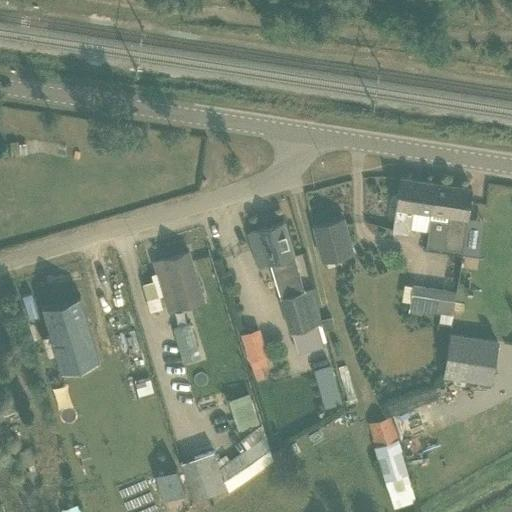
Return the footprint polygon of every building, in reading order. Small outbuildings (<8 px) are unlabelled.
[(431,213),(436,183),(400,178),(392,231),(408,234),(412,210),(431,213)] [(462,251),(472,189),(436,183),(431,213),(425,246),(442,248),(462,251)] [(346,248),(351,247),(343,218),(312,227),(319,254),(322,254),(324,262),(347,257),(346,248)] [(321,345),(315,326),(321,324),(312,289),(304,291),(293,256),(283,222),(248,232),(258,267),(270,263),(281,297),(279,298),(290,333),(296,353),(304,350),(315,347),(321,345)] [(203,302),(198,284),(188,250),(154,261),(164,294),(169,312),(203,302)] [(451,325),(452,316),(455,292),(414,286),(412,295),(411,295),(408,313),(421,315),(421,310),(443,314),(442,324),(451,325)] [(79,291),(40,303),(60,368),(61,368),(58,356),(93,346),(97,357),(98,357),(79,291)] [(334,328),(331,317),(321,319),(324,331),(334,328)] [(172,330),(181,363),(200,358),(191,325),(172,330)] [(240,335),(248,362),(267,357),(259,330),(240,335)] [(498,341),(449,334),(444,376),(492,383),(498,341)] [(342,353),(339,341),(332,343),(336,355),(342,353)] [(313,369),(325,407),(342,402),(330,364),(313,369)] [(106,379),(116,411),(134,406),(124,374),(106,379)] [(67,383),(54,386),(58,407),(71,404),(67,383)] [(249,392),(227,399),(235,429),(257,423),(249,392)] [(140,428),(150,425),(142,401),(132,404),(140,428)] [(356,406),(348,407),(350,415),(357,414),(356,406)] [(368,424),(375,445),(376,446),(374,447),(377,457),(385,481),(408,473),(390,417),(368,424)] [(0,426),(0,446),(13,442),(7,424),(0,426)] [(273,459),(265,434),(220,466),(213,449),(179,461),(194,502),(227,489),(227,490),(273,459)] [(176,467),(155,474),(165,503),(186,496),(176,467)]
